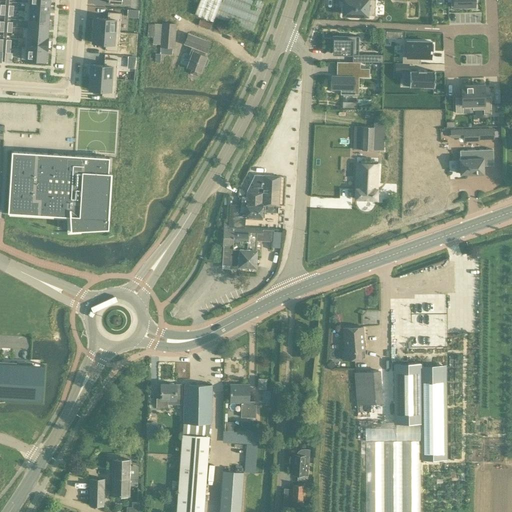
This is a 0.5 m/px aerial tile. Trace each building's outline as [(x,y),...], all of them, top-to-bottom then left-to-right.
[(202,0),(197,14),(215,20),(216,17),(255,30),(265,0),(202,0)] [(343,0),(343,4),(343,14),(366,15),(367,1),(373,1),(373,0),(343,0)] [(450,0),(450,7),(460,6),(460,8),(468,8),(468,6),(474,6),(473,0),(450,0)] [(25,2),(24,11),(48,13),(49,4),(27,3),(27,2),(25,2)] [(24,11),(24,20),(28,20),(47,21),(48,13),(24,11)] [(92,20),(92,27),(93,27),(93,30),(119,32),(120,13),(107,12),(107,18),(94,17),(93,20),(92,20)] [(28,28),(47,29),(47,21),(28,20),(28,28)] [(159,45),(159,47),(160,47),(172,48),(174,48),(176,23),(161,22),(161,24),(159,45)] [(23,27),(22,37),(25,37),(25,36),(47,38),(47,37),(46,37),(47,29),(28,28),(23,27)] [(93,30),(92,42),(105,43),(105,50),(118,51),(119,32),(93,30)] [(187,33),(184,44),(192,47),(189,54),(191,55),(186,67),(192,69),(191,71),(191,72),(196,74),(197,74),(198,72),(200,73),(203,66),(204,66),(206,65),(208,60),(207,58),(206,58),(206,57),(203,56),(205,52),(206,52),(210,42),(187,33)] [(24,47),(46,49),(47,38),(25,36),(25,37),(24,47)] [(332,36),(332,52),(332,54),(337,54),(352,55),(358,55),(358,54),(358,48),(352,48),(352,36),(332,36)] [(403,56),(402,63),(417,63),(417,57),(420,57),(430,58),(430,51),(432,51),(433,44),(431,44),(431,42),(404,41),(404,56),(403,56)] [(22,46),(21,59),(31,60),(31,61),(39,61),(39,60),(45,60),(45,49),(46,49),(24,47),(22,46)] [(362,54),(362,62),(382,62),(382,55),(362,54)] [(89,67),(88,74),(89,74),(89,77),(116,79),(117,60),(104,59),(104,65),(90,64),(90,67),(89,67)] [(329,76),(329,88),(340,88),(344,88),(344,94),(344,95),(352,95),(352,94),(353,77),(359,77),(369,77),(369,68),(360,68),(358,68),(358,63),(358,62),(352,62),(347,62),(347,63),(347,76),(336,76),(329,76)] [(395,63),(395,72),(402,72),(402,76),(409,76),(409,86),(409,87),(409,86),(424,86),(424,88),(431,88),(431,86),(433,86),(433,87),(434,87),(434,71),(433,71),(433,72),(425,71),(417,71),(410,71),(409,71),(408,71),(408,63),(395,63)] [(89,77),(88,89),(102,90),(101,97),(114,98),(116,79),(89,77)] [(461,97),(455,97),(455,113),(462,112),(462,108),(472,107),(473,107),(472,85),(461,85),(461,97)] [(483,85),(472,85),(473,107),(472,107),(472,110),(483,109),(483,114),(491,114),(490,96),(484,96),(483,85)] [(352,149),(383,150),(385,117),(373,116),(373,127),(353,126),(352,149)] [(493,128),(463,129),(463,141),(478,141),(478,139),(494,139),(493,128)] [(459,161),(455,161),(455,172),(459,172),(459,174),(467,174),(483,173),(483,166),(493,165),(492,149),(459,150),(460,159),(459,159),(459,161)] [(11,151),(7,213),(69,216),(70,231),(108,229),(108,225),(135,227),(140,155),(108,153),(108,157),(70,155),(69,155),(69,156),(61,156),(61,155),(60,154),(36,153),(11,151)] [(355,163),(354,200),(376,201),(377,164),(355,163)] [(229,223),(228,228),(239,229),(244,229),(244,218),(261,220),(261,217),(263,218),(264,212),(277,213),(280,177),(263,176),(263,175),(254,174),(246,191),(246,197),(240,197),(240,205),(230,204),(229,216),(229,223)] [(224,223),(223,246),(230,247),(229,266),(255,268),(257,236),(262,236),(262,230),(244,229),(239,229),(228,228),(229,223),(224,223)] [(275,230),(274,247),(282,247),(283,230),(275,230)] [(447,354),(447,298),(439,298),(439,354),(447,354)] [(341,351),(342,360),(364,358),(363,350),(364,350),(362,327),(342,329),(344,351),(341,351)] [(331,360),(326,364),(331,369),(335,365),(331,360)] [(0,397),(41,400),(43,372),(32,371),(32,364),(0,361),(0,397)] [(407,363),(394,363),(395,423),(420,423),(420,460),(445,459),(444,374),(419,375),(419,365),(419,363),(407,363)] [(380,370),(353,372),(356,405),(382,403),(380,370)] [(160,399),(167,399),(167,404),(183,404),(183,399),(183,390),(175,390),(175,384),(160,384),(160,399)] [(183,399),(183,404),(183,423),(175,511),(202,511),(208,436),(207,436),(208,423),(210,423),(211,384),(183,384),(183,390),(183,399)] [(248,385),(230,385),(229,403),(240,403),(240,417),(255,417),(255,402),(248,402),(248,385)] [(269,403),(270,391),(263,390),(262,402),(269,403)] [(147,422),(147,435),(156,435),(156,422),(147,422)] [(383,511),(384,439),(365,439),(365,511),(383,511)] [(401,511),(402,439),(384,439),(383,511),(401,511)] [(418,511),(418,464),(418,439),(402,439),(401,511),(418,511)] [(247,443),(246,471),(257,472),(258,443),(247,443)] [(305,476),(307,476),(309,450),(302,449),(301,449),(299,450),(298,451),(297,453),(297,454),(297,455),(294,455),(293,475),(298,475),(298,480),(304,481),(305,476)] [(112,477),(137,478),(138,465),(129,465),(129,459),(112,459),(112,477)] [(239,511),(243,472),(223,470),(219,511),(239,511)] [(137,485),(137,478),(112,477),(111,495),(128,496),(128,485),(137,485)] [(104,479),(90,478),(89,506),(103,507),(104,479)] [(303,485),(293,484),(292,488),(286,487),(285,500),(291,500),(291,508),(300,509),(301,501),(302,501),(303,485)] [(133,506),(128,506),(127,511),(139,511),(139,501),(133,501),(133,506)]
